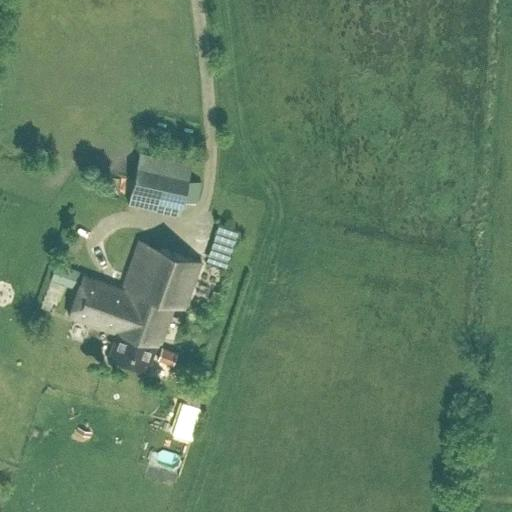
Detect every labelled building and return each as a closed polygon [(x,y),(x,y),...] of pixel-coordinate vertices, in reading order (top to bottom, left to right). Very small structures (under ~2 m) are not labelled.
[(139,155),(128,203),(181,214),(185,196),(196,199),(202,168),(139,155)] [(238,233),(217,226),(205,262),(226,270),(238,233)] [(154,291),(170,250),(137,238),(120,287),(80,273),(66,313),(113,329),(118,330),(122,319),(124,319),(126,314),(138,318),(149,289),(154,291)] [(113,329),(104,354),(144,368),(154,339),(157,340),(170,302),(182,305),(198,259),(170,250),(154,291),(149,289),(138,318),(126,314),(124,319),(122,319),(118,330),(113,329)] [(170,362),(175,350),(159,344),(155,357),(170,362)]
